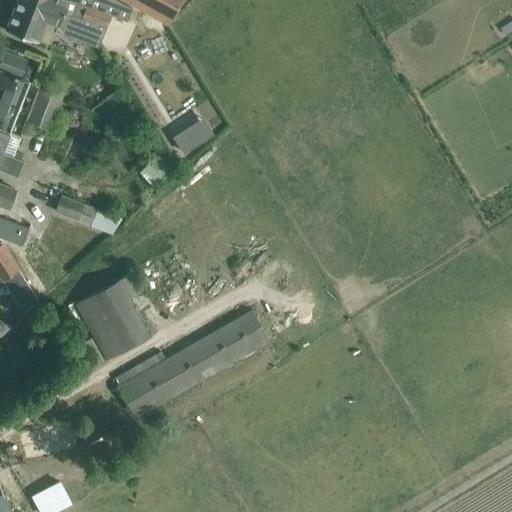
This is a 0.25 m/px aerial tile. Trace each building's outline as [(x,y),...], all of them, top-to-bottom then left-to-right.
[(16,0),(13,9),(32,16),(36,4),(62,14),(64,11),(77,16),(78,14),(107,25),(111,14),(127,20),(132,7),(119,0),(16,0)] [(127,0),(168,22),(180,0),(127,0)] [(32,16),(13,9),(5,28),(38,41),(46,20),(57,25),(56,29),(99,45),(107,25),(78,14),(77,16),(64,11),(62,14),(36,4),(32,16)] [(0,47),(0,66),(27,78),(34,61),(0,47)] [(0,96),(19,105),(29,78),(27,78),(0,66),(0,96)] [(63,92),(40,83),(26,120),(49,129),(63,92)] [(0,127),(9,131),(19,105),(0,96),(0,127)] [(15,150),(20,135),(9,131),(0,127),(0,168),(17,176),(24,159),(21,158),(23,153),(15,150)] [(188,134),(175,142),(183,155),(196,146),(188,134)] [(16,188),(0,182),(0,203),(8,207),(16,188)] [(90,223),(96,208),(61,195),(56,210),(90,223)] [(18,269),(1,242),(0,242),(0,277),(1,280),(3,279),(24,313),(38,300),(18,269)] [(148,337),(128,297),(144,288),(133,269),(118,278),(118,280),(76,302),(106,359),(148,337)] [(252,310),(160,361),(155,353),(114,377),(119,385),(116,386),(133,416),(269,340),(252,310)] [(0,335),(1,336),(14,324),(0,320),(0,335)] [(107,415),(78,432),(85,445),(116,427),(107,415)] [(10,511),(0,493),(0,511),(10,511)]
